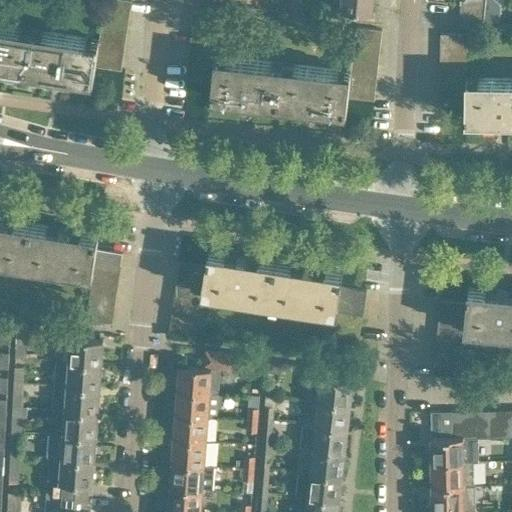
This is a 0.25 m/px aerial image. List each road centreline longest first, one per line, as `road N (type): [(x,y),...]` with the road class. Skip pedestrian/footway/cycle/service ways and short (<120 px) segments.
road 1 (residential): [(154,168),(138,511)]
road 2 (tertiary): [(400,209),(154,168)]
road 3 (residential): [(400,209),(410,0)]
road 4 (residential): [(397,392),(400,209)]
road 5 (residential): [(154,168),(162,0)]
road 6 (residential): [(399,511),(397,392)]
